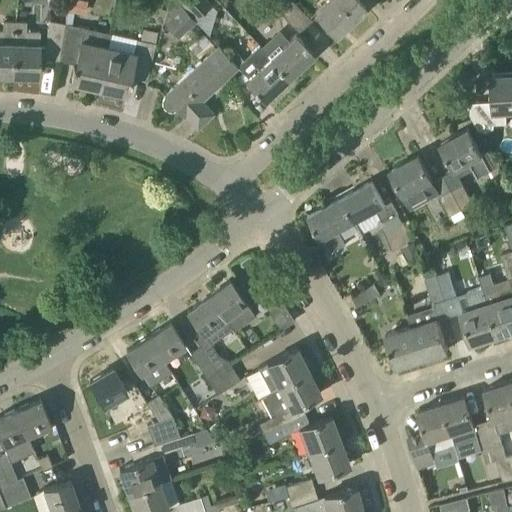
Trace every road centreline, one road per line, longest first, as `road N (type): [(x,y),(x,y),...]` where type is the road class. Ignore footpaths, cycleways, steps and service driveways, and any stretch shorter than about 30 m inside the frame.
road 1 (residential): [(266,220),(510,0)]
road 2 (residential): [(228,186),(425,0)]
road 3 (residential): [(53,362),(266,220)]
road 4 (residential): [(228,186),(130,140),(0,113)]
road 5 (residential): [(372,400),(324,301),(266,220)]
road 6 (residential): [(101,511),(53,362)]
road 7 (residential): [(372,400),(511,358)]
